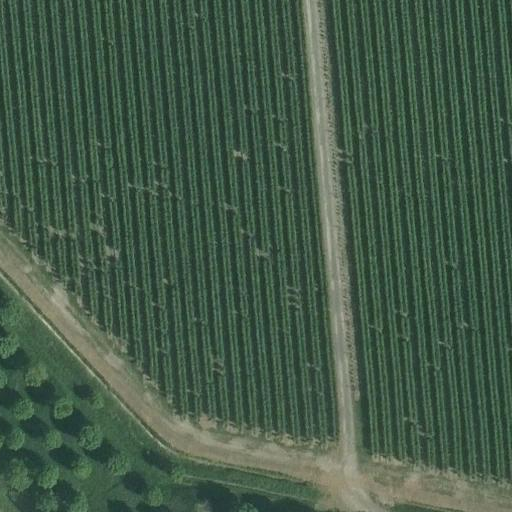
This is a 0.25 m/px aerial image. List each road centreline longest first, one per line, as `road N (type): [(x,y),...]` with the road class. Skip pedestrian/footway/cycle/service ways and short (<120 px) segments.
road 1 (track): [(307,0),(348,483),(343,511)]
road 2 (track): [(343,511),(188,479),(144,454),(0,300)]
